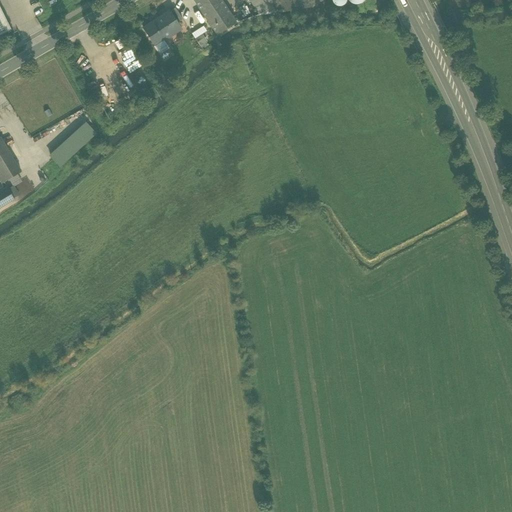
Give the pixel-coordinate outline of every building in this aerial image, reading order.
[(236,23),(220,0),(193,0),(217,35),(236,23)] [(248,0),(259,16),(313,7),(308,0),(248,0)] [(0,8),(0,31),(2,35),(11,30),(0,8)] [(169,12),(177,23),(182,20),(175,8),(169,12)] [(169,12),(143,29),(154,46),(163,40),(181,29),(177,23),(169,12)] [(195,38),(207,30),(204,25),(192,33),(195,38)] [(160,54),(169,49),(163,40),(154,46),(160,54)] [(50,156),(61,167),(98,133),(87,121),(50,156)] [(8,132),(0,137),(21,172),(29,167),(8,132)] [(0,137),(0,177),(3,183),(21,172),(0,137)] [(13,186),(8,189),(13,198),(19,194),(13,186)] [(0,207),(14,199),(13,198),(8,189),(7,189),(0,192),(0,207)]
